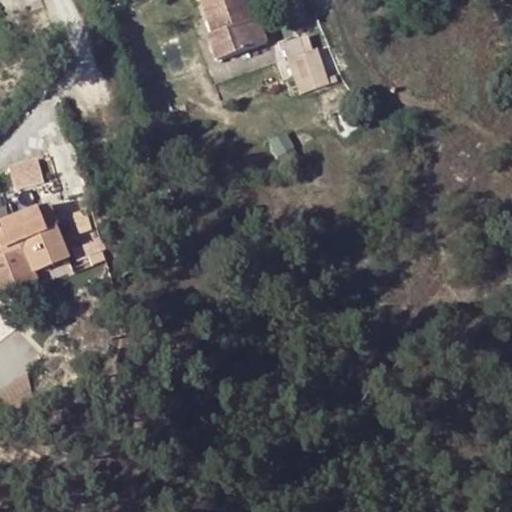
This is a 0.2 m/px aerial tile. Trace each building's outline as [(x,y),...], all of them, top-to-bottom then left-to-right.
[(198,0),(212,36),(252,21),(244,0),(198,0)] [(252,21),(212,36),(207,38),(217,62),(267,42),(258,19),(252,21)] [(307,67),(295,27),(279,32),(296,83),(318,75),(314,64),(307,67)] [(39,162),(11,169),(16,192),(45,185),(39,162)] [(0,263),(24,253),(34,279),(74,262),(59,229),(62,228),(53,206),(0,227),(0,263)]
